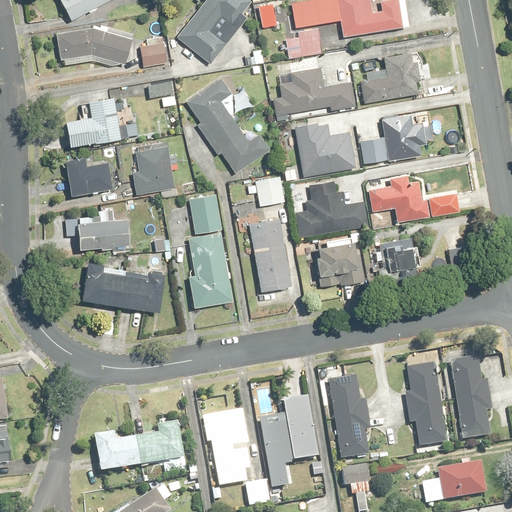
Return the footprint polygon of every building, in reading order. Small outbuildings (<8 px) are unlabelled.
[(61,0),(72,21),(113,0),(61,0)] [(211,65),(248,18),(242,14),(251,2),(248,0),(195,0),(203,6),(177,38),(211,65)] [(410,27),(406,0),(396,0),(382,2),(383,12),(372,13),(370,0),(318,0),(292,4),(296,27),(336,21),(335,10),(340,9),(344,36),(410,27)] [(94,28),(57,34),(62,61),(65,60),(66,65),(93,61),(125,70),(133,39),(94,28)] [(323,53),(319,30),(299,33),(300,38),(286,40),(290,59),(323,53)] [(165,44),(140,47),(142,66),(167,64),(165,44)] [(247,58),(248,65),(252,65),(253,74),(261,73),(259,64),(263,63),(262,51),(254,52),(254,57),(247,58)] [(387,71),(367,73),(368,81),(362,82),(365,102),(418,94),(412,54),(385,58),(387,71)] [(331,111),(356,106),(352,83),(324,88),(321,69),(291,74),(292,82),(280,84),(282,98),(274,99),(276,115),(330,106),(331,111)] [(222,153),(236,174),(271,150),(261,135),(250,142),(232,115),(233,96),(221,79),(187,102),(201,123),(198,126),(218,156),(222,153)] [(173,81),(149,85),(151,100),(162,98),(163,107),(176,106),(173,81)] [(71,147),(129,138),(124,110),(116,112),(114,98),(90,102),(92,118),(67,123),(71,147)] [(364,163),(421,155),(420,146),(428,145),(424,122),(417,124),(415,116),(383,121),(386,138),(361,142),(364,163)] [(318,123),(295,127),(304,176),(357,167),(350,132),(331,136),(329,124),(318,126),(318,123)] [(168,147),(137,153),(140,172),(133,173),(137,196),(176,188),(168,147)] [(82,164),(81,158),(67,161),(72,196),(115,190),(110,159),(82,164)] [(285,202),(282,177),(256,181),(260,206),(285,202)] [(424,199),(421,183),(409,185),(408,178),(391,180),(392,187),(370,190),(373,211),(396,208),(398,221),(460,213),(457,194),(424,199)] [(334,183),(310,188),(313,201),(306,202),(308,211),(294,214),(299,238),(369,225),(364,201),(344,205),(342,193),(336,194),(334,183)] [(216,196),(190,200),(196,234),(221,229),(216,196)] [(80,218),(80,249),(113,248),(114,254),(130,253),(129,222),(115,223),(114,211),(100,212),(100,217),(80,218)] [(293,286),(281,220),(251,225),(262,292),(293,286)] [(222,234),(189,240),(196,277),(190,278),(195,308),(234,301),(222,234)] [(421,266),(417,238),(386,242),(390,271),(421,266)] [(171,241),(155,241),(155,250),(171,250),(171,241)] [(351,270),(360,269),(355,244),(320,249),(321,259),(317,259),(320,277),(351,273),(351,270)] [(103,266),(88,264),(82,300),(160,312),(165,278),(103,269),(103,266)] [(492,407),(487,381),(481,382),(476,356),(450,361),(464,438),(490,434),(485,408),(492,407)] [(416,422),(420,446),(449,441),(436,362),(408,367),(411,391),(406,391),(411,422),(416,422)] [(360,400),(356,375),(329,380),(343,458),(369,453),(365,429),(371,428),(366,399),(360,400)] [(0,419),(9,418),(4,379),(0,379),(0,419)] [(261,418),(272,487),(289,485),(286,461),(320,455),(311,395),(284,399),(286,414),(261,418)] [(249,443),(244,410),(204,416),(208,443),(213,442),(220,486),(248,481),(247,469),(251,469),(247,444),(249,443)] [(116,430),(96,433),(101,469),(187,457),(181,420),(158,424),(159,432),(118,438),(116,430)] [(9,423),(0,424),(0,462),(13,461),(9,423)] [(486,491),(480,461),(471,462),(470,458),(461,460),(462,464),(437,469),(439,480),(423,483),(427,502),(486,491)] [(359,511),(369,511),(370,511),(367,494),(372,493),(367,464),(341,468),(344,485),(349,484),(351,495),(356,494),(359,511)] [(268,481),(247,484),(250,505),(272,502),(268,481)] [(115,511),(169,511),(172,511),(165,501),(171,497),(164,486),(158,491),(157,489),(133,505),(131,502),(115,511)]
